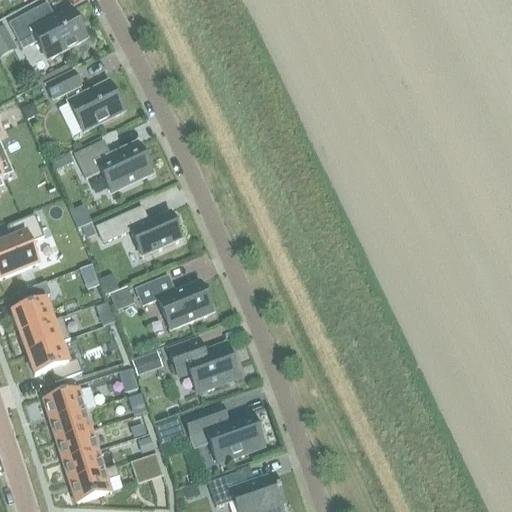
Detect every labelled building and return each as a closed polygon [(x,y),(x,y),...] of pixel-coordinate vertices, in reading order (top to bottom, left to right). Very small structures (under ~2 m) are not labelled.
[(47,63),(86,42),(70,13),(47,26),(39,11),(10,27),(23,51),(37,44),(47,63)] [(80,89),(73,75),(46,88),(53,103),(65,97),(69,105),(68,106),(83,135),(123,116),(116,102),(117,98),(113,91),(110,90),(108,86),(83,98),(79,90),(80,89)] [(110,197),(152,177),(137,146),(110,159),(103,144),(74,158),(85,182),(100,175),(110,197)] [(54,173),(68,167),(64,159),(50,165),(54,173)] [(182,242),(170,215),(148,225),(142,210),(96,230),(103,246),(130,234),(141,260),(182,242)] [(13,243),(0,247),(0,283),(38,268),(31,248),(45,243),(36,220),(8,231),(13,243)] [(90,226),(81,230),(85,240),(94,236),(90,226)] [(108,283),(114,301),(133,295),(128,277),(108,283)] [(170,334),(213,316),(200,284),(174,294),(167,280),(136,293),(142,309),(157,303),(170,334)] [(46,286),(17,296),(21,308),(50,298),(46,286)] [(45,304),(11,316),(19,337),(53,325),(53,324),(45,304)] [(107,306),(96,311),(99,318),(110,313),(107,306)] [(53,325),(19,337),(27,357),(60,345),(61,346),(70,343),(62,321),(53,324),(53,325)] [(196,396),(239,380),(233,366),(235,365),(230,351),(228,352),(226,347),(204,356),(199,342),(168,353),(177,380),(189,375),(196,396)] [(60,345),(27,357),(35,379),(51,373),(55,385),(82,375),(77,363),(68,366),(61,346),(60,345)] [(156,345),(136,350),(139,361),(159,356),(156,345)] [(144,360),(133,364),(138,378),(149,374),(144,360)] [(124,395),(137,391),(131,373),(119,377),(124,395)] [(78,392),(43,404),(50,425),(85,414),(78,392)] [(141,397),(128,401),(131,413),(145,409),(141,397)] [(221,409),(184,422),(194,451),(209,446),(216,466),(263,449),(252,417),(227,426),(221,409)] [(85,414),(50,425),(56,445),(91,434),(85,414)] [(180,432),(177,423),(156,430),(161,445),(180,439),(177,433),(180,432)] [(134,440),(145,436),(143,428),(131,432),(134,440)] [(91,434),(56,445),(63,465),(98,454),(91,434)] [(142,456),(154,452),(150,440),(138,444),(142,456)] [(98,454),(63,465),(69,485),(104,474),(104,473),(98,454)] [(144,461),(131,466),(137,483),(150,479),(144,461)] [(104,474),(69,485),(76,506),(111,495),(107,484),(119,480),(116,469),(104,473),(104,474)] [(282,511),(281,508),(284,507),(274,478),(246,488),(241,474),(207,486),(216,510),(234,504),(236,511),(282,511)] [(195,487),(184,491),(188,502),(199,498),(195,487)]
